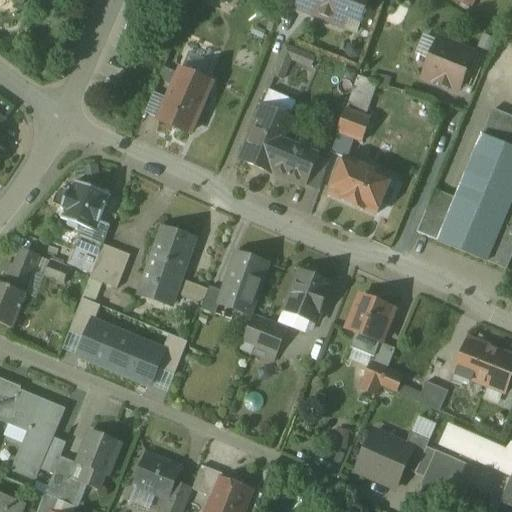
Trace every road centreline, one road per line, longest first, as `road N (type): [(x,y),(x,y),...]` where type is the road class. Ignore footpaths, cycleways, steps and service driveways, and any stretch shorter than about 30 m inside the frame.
road 1 (residential): [(511,322),(397,262),(230,202),(68,123)]
road 2 (residential): [(120,0),(68,123)]
